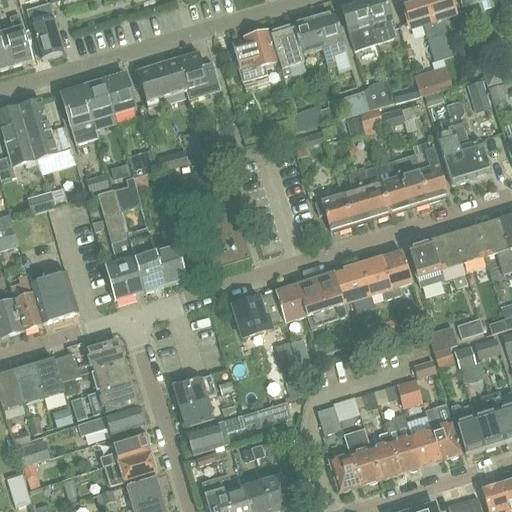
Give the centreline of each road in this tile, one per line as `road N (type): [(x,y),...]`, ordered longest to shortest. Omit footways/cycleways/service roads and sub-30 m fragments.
road 1 (residential): [(511,196),(129,316)]
road 2 (residential): [(0,91),(304,0)]
road 3 (residential): [(188,511),(129,316)]
road 4 (residential): [(352,511),(511,461)]
road 5 (residential): [(129,316),(0,357)]
